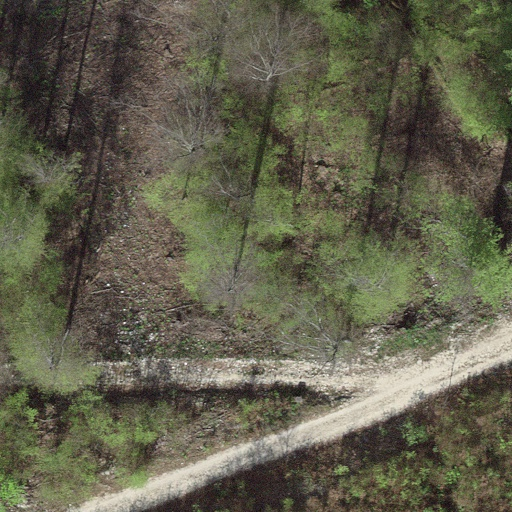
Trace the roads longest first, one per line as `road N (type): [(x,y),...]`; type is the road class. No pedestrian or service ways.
road 1 (track): [(452,362),(0,390)]
road 2 (track): [(97,511),(452,362)]
